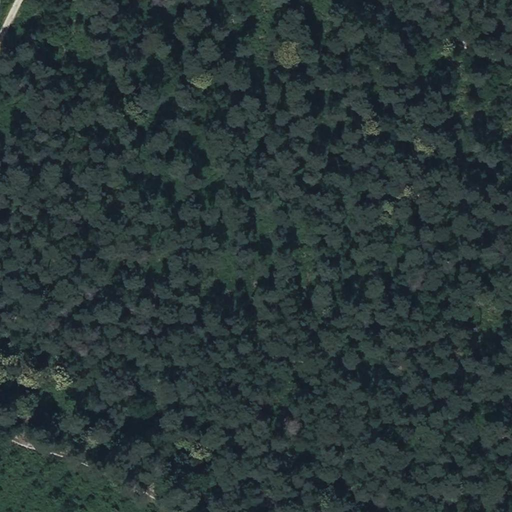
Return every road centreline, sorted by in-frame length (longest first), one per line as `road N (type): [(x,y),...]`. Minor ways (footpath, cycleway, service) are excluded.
road 1 (track): [(0,425),(117,475),(170,511)]
road 2 (track): [(386,0),(446,35),(511,57)]
